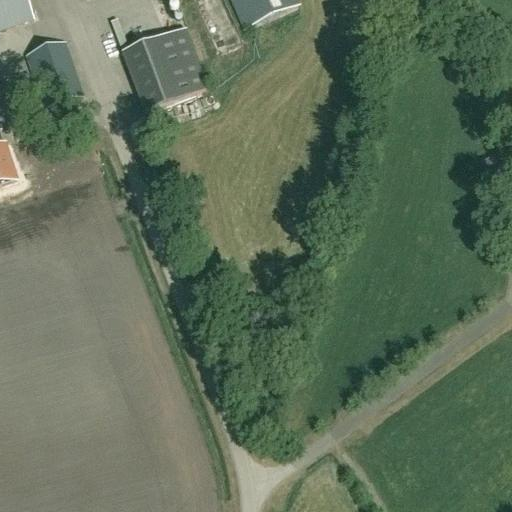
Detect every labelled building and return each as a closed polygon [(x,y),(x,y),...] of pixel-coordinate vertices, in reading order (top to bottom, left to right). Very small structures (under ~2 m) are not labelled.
[(21,0),(0,0),(0,32),(29,22),(21,0)] [(291,0),(227,0),(243,31),(295,6),(291,0)] [(140,115),(207,90),(185,31),(119,56),(140,115)] [(43,111),(81,98),(62,45),(25,58),(43,111)] [(0,186),(13,182),(1,146),(0,146),(0,186)] [(511,162),(508,152),(478,164),(486,181),(485,182),(497,211),(511,205),(511,162)]
